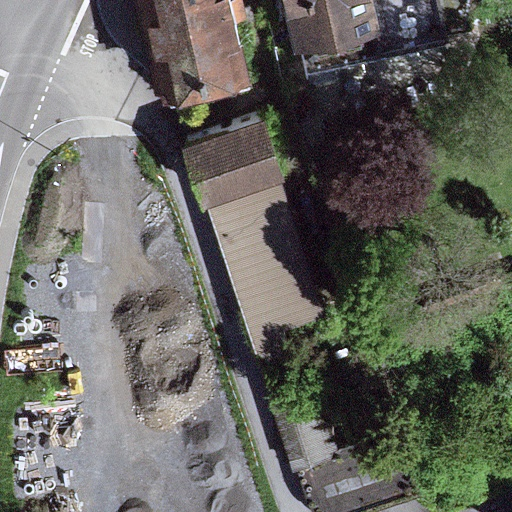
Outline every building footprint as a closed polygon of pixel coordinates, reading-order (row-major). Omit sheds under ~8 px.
[(252,51),(239,0),(139,0),(158,74),(170,71),(173,87),(248,69),(244,53),(252,51)] [(290,0),(297,32),(323,27),(330,57),(385,45),(379,16),(393,13),(390,0),(290,0)] [(442,0),(390,0),(393,13),(379,16),(385,45),(449,31),(442,0)] [(266,104),(186,131),(261,354),(289,345),(281,321),(326,306),(279,166),(285,160),(266,104)] [(310,457),(340,447),(315,372),(268,387),(293,463),(310,457)] [(340,447),(310,457),(328,508),(417,477),(399,426),(340,447)]
